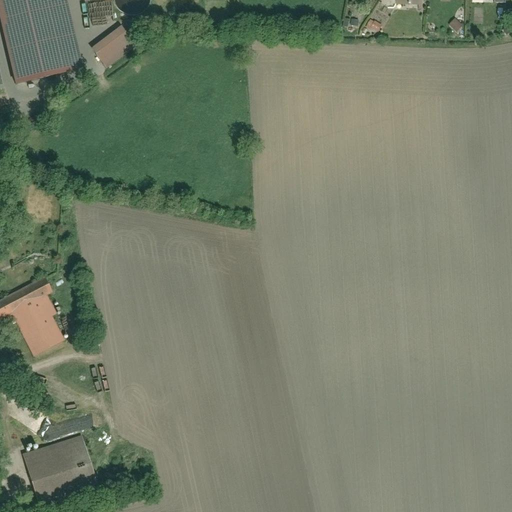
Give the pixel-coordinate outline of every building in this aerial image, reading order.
[(29,105),(24,80),(81,68),(77,49),(74,49),(64,0),(11,0),(14,14),(37,10),(46,55),(21,60),(15,28),(0,31),(0,93),(3,111),(29,105)] [(114,0),(117,6),(120,10),(126,13),(131,14),(138,13),(143,10),(148,5),(150,0),(114,0)] [(117,26),(90,45),(102,60),(128,41),(117,26)] [(0,323),(11,318),(32,357),(62,341),(41,302),(50,297),(40,278),(0,299),(0,323)] [(21,456),(35,509),(93,495),(79,442),(21,456)]
